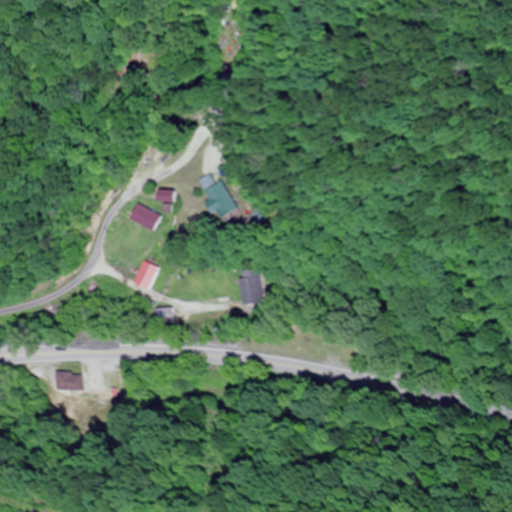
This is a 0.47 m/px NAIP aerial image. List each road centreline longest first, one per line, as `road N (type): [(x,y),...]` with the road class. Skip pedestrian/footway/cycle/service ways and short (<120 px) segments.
road 1 (primary): [(511,420),(234,362),(0,358)]
road 2 (residential): [(0,311),(45,298),(85,271),(109,216),(149,184)]
